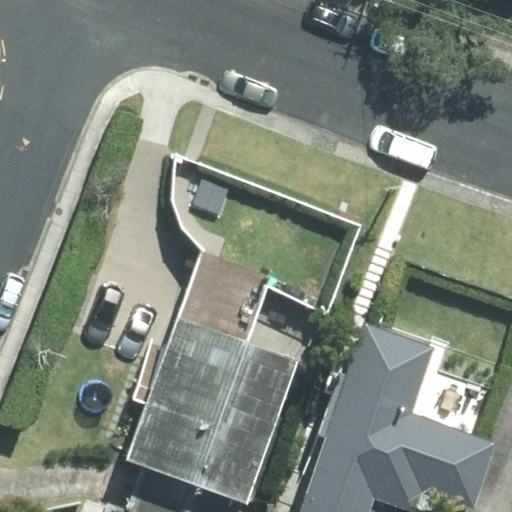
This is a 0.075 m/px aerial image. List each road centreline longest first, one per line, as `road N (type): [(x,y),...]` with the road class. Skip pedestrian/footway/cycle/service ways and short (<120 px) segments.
road 1 (residential): [(182,0),(511,123)]
road 2 (residential): [(88,0),(0,234)]
